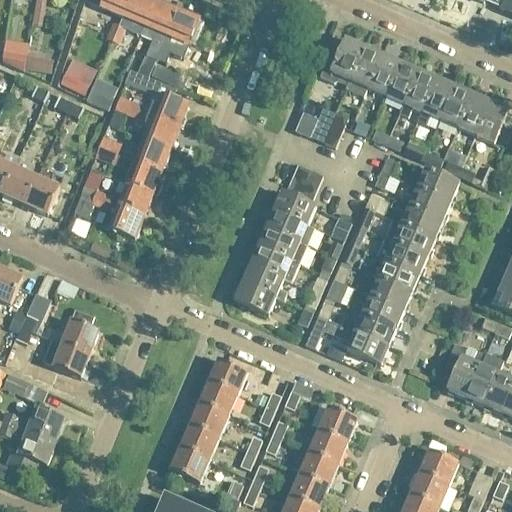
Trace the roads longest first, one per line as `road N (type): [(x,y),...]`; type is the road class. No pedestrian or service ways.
road 1 (residential): [(154,307),(274,0)]
road 2 (residential): [(404,412),(154,307)]
road 3 (residential): [(75,511),(154,307)]
road 4 (residential): [(511,74),(339,0)]
road 5 (residential): [(154,307),(0,238)]
